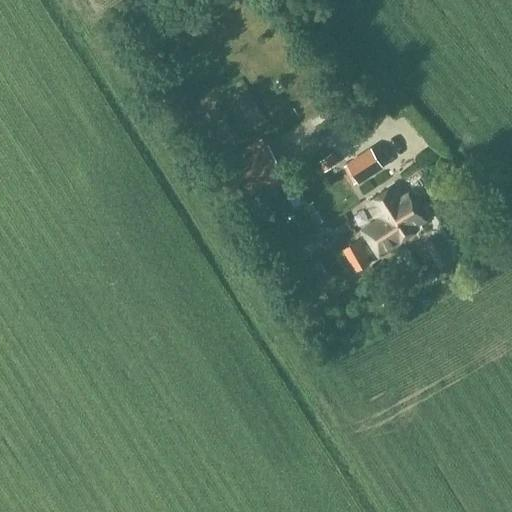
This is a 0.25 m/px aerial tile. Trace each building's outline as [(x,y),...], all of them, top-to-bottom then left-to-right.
[(256,200),(290,178),(267,145),(234,166),(256,200)] [(359,184),(384,167),(371,149),(343,168),(354,185),(358,182),(359,184)] [(316,162),(323,171),(336,161),(330,152),(316,162)] [(366,203),(377,223),(364,231),(379,255),(422,227),(421,225),(428,221),(409,190),(402,193),(397,185),(366,203)] [(440,235),(425,243),(437,265),(452,257),(440,235)] [(372,263),(359,240),(343,249),(356,272),(372,263)]
